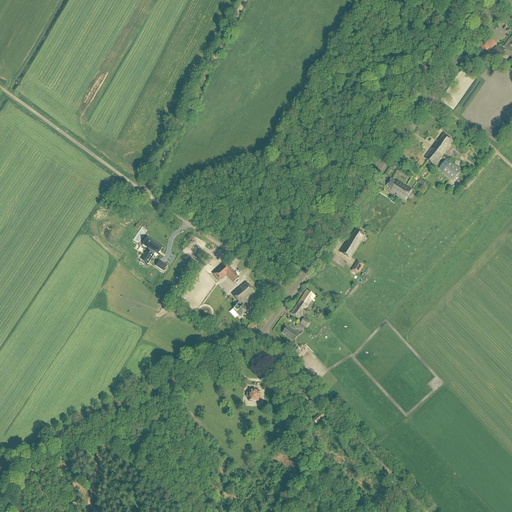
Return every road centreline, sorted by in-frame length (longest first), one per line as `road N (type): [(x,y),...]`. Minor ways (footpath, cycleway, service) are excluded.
road 1 (unclassified): [(290,293),(0,87)]
road 2 (tertiary): [(12,465),(120,403),(241,351),(263,332)]
road 3 (tertiary): [(290,293),(428,99)]
road 4 (track): [(243,0),(143,192)]
road 5 (unclassified): [(274,346),(404,489)]
road 6 (tertiary): [(428,99),(498,0)]
